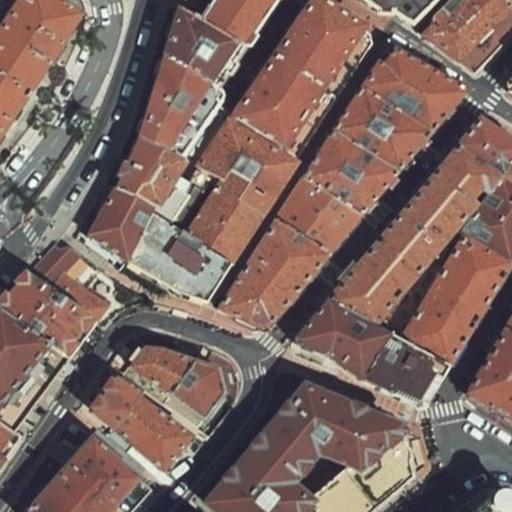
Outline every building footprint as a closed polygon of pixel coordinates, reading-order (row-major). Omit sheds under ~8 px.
[(0,134),(80,15),(57,0),(18,0),(0,28),(0,134)] [(212,0),(196,22),(243,52),(248,56),(259,40),(254,34),(275,0),(278,0),(283,4),(284,0),(212,0)] [(376,33),(328,0),(308,0),(231,115),(295,164),(376,33)] [(446,0),(362,0),(378,9),(395,19),(415,34),(446,0)] [(479,82),(511,41),(511,10),(499,0),(451,0),(433,20),(436,25),(420,38),(479,82)] [(511,0),(499,0),(511,10),(511,0)] [(221,100),(243,52),(196,22),(175,9),(157,57),(221,100)] [(457,87),(392,43),(365,90),(439,134),(459,105),(465,92),(457,87)] [(149,97),(133,142),(182,165),(221,100),(157,57),(149,97)] [(335,130),(406,170),(421,154),(439,134),(365,90),(335,130)] [(181,239),(229,269),(299,167),(295,164),(231,115),(194,167),(216,184),(181,239)] [(511,174),(511,141),(485,121),(471,137),(464,145),(508,181),(511,174)] [(304,179),(363,220),(386,194),(406,170),(335,130),(304,179)] [(133,142),(107,192),(172,233),(187,203),(173,190),(182,165),(133,142)] [(508,181),(464,145),(435,178),(368,259),(331,304),(380,329),(508,181)] [(363,220),(304,179),(276,226),(332,264),(344,245),(352,237),(363,220)] [(511,269),(511,184),(508,181),(469,238),(511,269)] [(172,233),(107,192),(83,240),(136,277),(199,315),(229,269),(181,239),(172,233)] [(332,264),(276,226),(216,312),(233,326),(252,335),(264,336),(274,332),(292,309),(303,297),(315,283),(332,264)] [(450,376),(511,273),(511,269),(469,238),(401,341),(424,358),(450,376)] [(29,276),(95,322),(108,306),(63,274),(81,256),(70,248),(61,250),(56,246),(29,276)] [(0,304),(0,311),(67,360),(81,341),(95,322),(29,276),(0,304)] [(328,310),(299,354),(364,387),(393,336),(380,329),(331,304),(328,310)] [(67,360),(0,311),(0,423),(17,438),(67,360)] [(511,328),(465,402),(476,408),(511,431),(511,328)] [(393,336),(364,387),(390,403),(421,424),(450,376),(424,358),(401,341),(393,336)] [(123,346),(117,364),(201,431),(225,396),(218,373),(151,349),(123,346)] [(194,443),(109,378),(78,417),(164,482),(194,443)] [(414,432),(304,386),(195,511),(314,511),(317,509),(302,495),(318,467),(339,475),(351,470),(369,483),(414,432)] [(0,461),(17,438),(0,423),(0,461)] [(317,509),(314,511),(385,511),(430,471),(414,432),(369,483),(317,509)] [(116,511),(141,484),(87,438),(24,511),(116,511)] [(467,511),(511,511),(511,503),(506,480),(467,511)]
